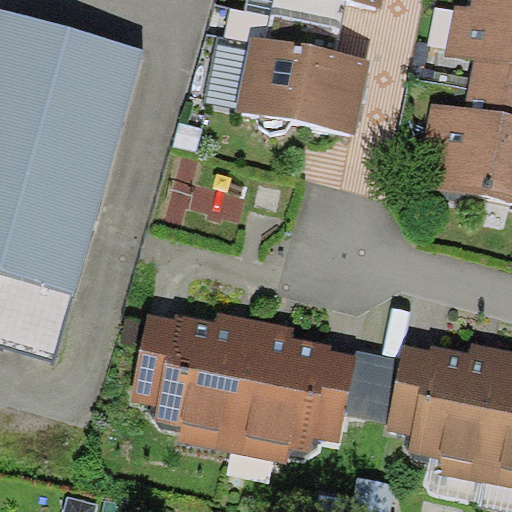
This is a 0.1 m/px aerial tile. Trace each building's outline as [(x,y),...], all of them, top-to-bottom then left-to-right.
[(261,0),(259,12),(364,40),(374,0),(261,0)] [(511,0),(479,0),(461,87),(476,90),(511,98),(511,0)] [(0,280),(71,301),(140,53),(0,13),(0,280)] [(368,86),(254,57),(246,88),(225,83),(211,140),(345,174),(368,86)] [(511,98),(476,90),(468,126),(437,119),(422,189),(444,194),(439,218),(511,233),(511,98)] [(181,344),(152,337),(133,421),(181,432),(175,459),(309,489),(314,468),(348,476),(368,389),(314,377),(318,360),(184,330),(181,344)] [(433,383),(397,375),(380,456),(410,463),(407,476),(511,497),(511,384),(435,369),(433,383)] [(394,511),(396,506),(352,496),(348,511),(394,511)]
